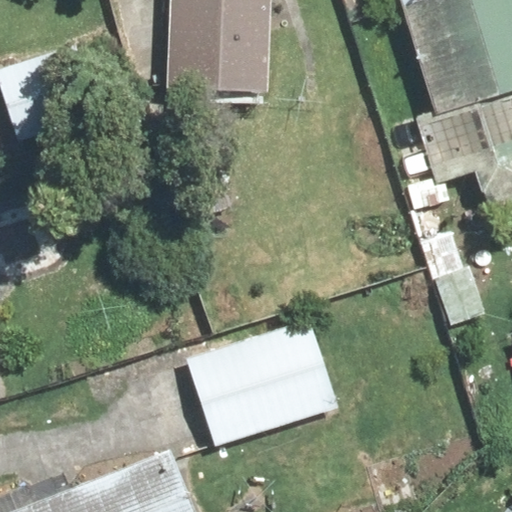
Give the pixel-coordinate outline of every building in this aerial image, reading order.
[(153,0),(153,98),(268,100),(268,0),(153,0)] [(511,0),(379,0),(430,165),(511,140),(511,0)] [(74,49),(0,72),(0,114),(13,154),(99,125),(74,49)] [(475,261),(427,273),(440,327),(488,315),(475,261)] [(313,316),(169,363),(200,457),(344,410),(313,316)] [(185,511),(161,453),(12,511),(185,511)]
